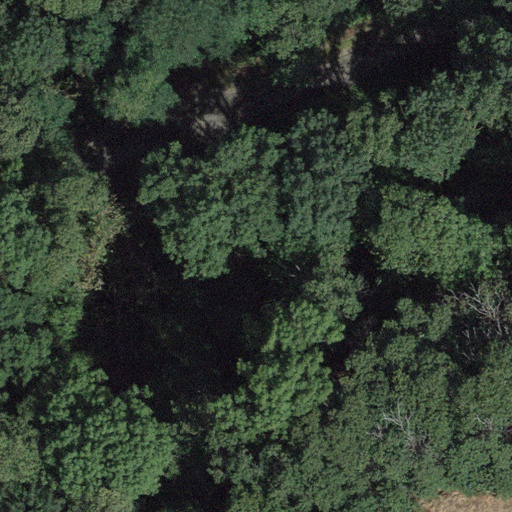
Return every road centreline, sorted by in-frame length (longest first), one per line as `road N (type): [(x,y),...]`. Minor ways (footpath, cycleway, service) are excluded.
road 1 (unclassified): [(0,209),(369,62),(511,19)]
road 2 (track): [(124,155),(258,148),(511,101)]
